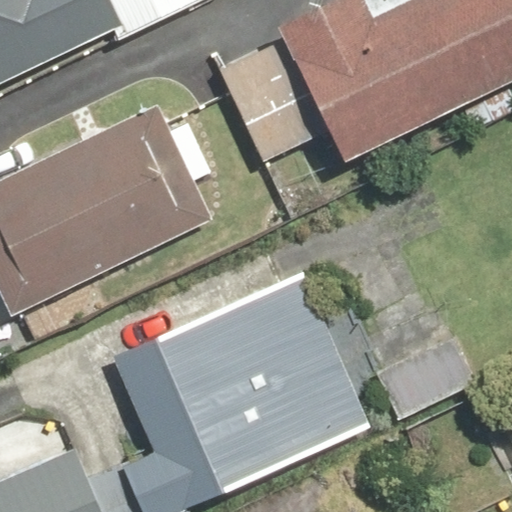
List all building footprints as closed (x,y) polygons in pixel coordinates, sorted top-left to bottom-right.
[(0,0),(0,85),(112,34),(116,43),(209,0),(0,0)] [(328,131),(339,154),(511,74),(511,0),(394,0),(368,12),(361,0),(313,0),(275,18),(282,33),(217,63),(262,162),(328,131)] [(155,103),(0,174),(0,303),(4,312),(209,217),(155,103)] [(300,269),(110,352),(151,446),(87,474),(103,511),(167,511),(368,425),(300,269)] [(452,331),(372,366),(395,417),(475,382),(452,331)] [(100,511),(74,447),(0,476),(0,511),(100,511)]
